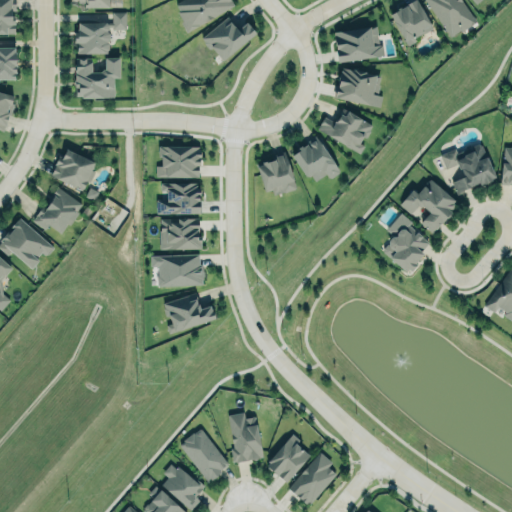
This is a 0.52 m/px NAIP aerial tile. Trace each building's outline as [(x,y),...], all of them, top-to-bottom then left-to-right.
[(0,0),(14,0),(14,9),(10,9),(10,14),(13,14),(13,32),(0,32),(0,0)] [(177,0),(172,3),(185,30),(233,7),(229,0),(177,0)] [(404,46),(416,41),(414,36),(430,29),(418,0),(416,0),(390,11),(404,46)] [(424,0),(461,0),(475,20),(460,30),(459,29),(449,36),(424,0)] [(77,21),(77,28),(76,28),(76,32),(74,32),(74,40),(77,40),(77,51),(105,51),(105,49),(107,47),(107,42),(105,39),(108,37),(108,32),(105,30),(107,27),(107,26),(111,26),(111,28),(124,28),(124,11),(111,11),(111,21),(77,21)] [(237,27),(245,20),(254,31),(221,59),(211,47),(210,48),(207,47),(203,42),(203,40),(200,37),(226,15),(237,27)] [(336,61),(383,54),(381,42),(377,43),(375,24),(332,30),(336,61)] [(0,46),(14,46),(14,50),(15,50),(16,64),(15,64),(15,71),(13,71),(14,77),(0,77),(0,46)] [(119,55),(119,76),(112,77),(112,87),(114,90),(112,96),(80,96),(80,94),(75,94),(75,85),(73,85),(73,63),(74,63),(74,57),(89,57),(90,58),(103,58),(103,56),(119,55)] [(333,96),(379,105),(381,94),(376,93),(381,73),(340,65),(333,96)] [(0,90),(0,128),(2,129),(4,124),(5,124),(8,113),(10,113),(13,103),(10,102),(12,94),(0,90)] [(323,116),(317,126),(344,143),(344,144),(349,147),(350,146),(358,151),(363,144),(358,141),(362,135),(364,136),(365,136),(369,130),(368,127),(371,124),(360,118),(360,117),(347,109),(347,110),(341,107),(338,112),(339,113),(336,119),(335,119),(333,122),(323,116)] [(305,174),(308,175),(310,174),(314,180),(325,173),(327,176),(330,176),(337,172),(338,169),(314,134),(307,139),(309,141),(308,142),(310,144),(309,145),(306,141),(301,145),(300,143),(294,147),(296,149),(291,153),(305,174)] [(438,153),(453,147),(455,152),(476,142),(480,144),(494,175),(490,176),(491,179),(482,183),(481,181),(477,183),(476,181),(462,188),(463,190),(456,193),(451,180),(463,175),(460,166),(457,167),(455,162),(444,167),(438,153)] [(157,144),(199,144),(199,164),(197,164),(196,175),(155,174),(155,164),(160,164),(160,155),(157,155),(157,144)] [(511,145),(508,146),(503,145),(502,161),(501,161),(499,183),(507,183),(507,182),(511,182),(511,145)] [(49,174),(54,163),(52,162),(57,153),(61,155),(65,147),(93,160),(92,163),(93,164),(91,168),(89,168),(94,170),(88,181),(85,180),(82,187),(81,187),(80,189),(49,174)] [(284,148),(297,186),(272,195),(270,188),(264,190),(253,158),(284,148)] [(398,203),(411,187),(416,191),(426,180),(430,178),(454,199),(452,200),(454,201),(455,205),(452,208),(448,208),(451,211),(447,216),(445,215),(438,223),(439,224),(431,232),(419,221),(429,211),(422,204),(420,205),(418,205),(417,204),(410,213),(398,203)] [(155,212),(155,199),(166,198),(166,189),(159,189),(159,181),(195,181),(195,187),(199,187),(199,192),(198,192),(198,198),(199,198),(200,211),(155,212)] [(31,220),(44,229),(47,225),(61,234),(82,204),(55,186),(31,220)] [(30,268),(42,254),(45,256),(53,247),(19,217),(0,238),(0,249),(7,255),(11,251),(30,268)] [(158,248),(199,249),(199,218),(159,217),(158,248)] [(428,241),(402,218),(389,233),(392,235),(387,239),(388,243),(386,243),(383,247),(383,249),(382,250),(405,270),(407,267),(410,270),(416,262),(414,261),(422,252),(420,250),(428,241)] [(149,254),(198,252),(198,262),(201,262),(202,270),(203,275),(202,275),(202,278),(201,278),(201,283),(158,285),(156,283),(156,275),(157,274),(157,265),(156,265),(150,265),(149,254)] [(0,280),(11,268),(0,258),(0,280)] [(511,321),(511,264),(484,304),(511,323),(511,321)] [(0,309),(9,300),(0,291),(0,309)] [(168,333),(214,317),(209,303),(200,306),(194,291),(162,302),(163,306),(162,307),(164,314),(166,315),(168,315),(170,321),(165,323),(168,333)] [(226,414),(242,410),(244,417),(254,415),(262,455),(257,457),(256,458),(253,459),(251,458),(235,461),(235,460),(232,461),(230,447),(233,446),(226,414)] [(206,481),(179,445),(179,443),(183,440),(182,439),(192,431),(193,432),(198,428),(200,428),(227,462),(219,468),(220,471),(216,473),(217,474),(210,480),(209,479),(206,481)] [(284,482),(310,454),(290,435),(264,464),(284,482)] [(286,487),(318,450),(331,461),(326,466),(335,473),(307,505),(286,487)] [(160,483),(189,509),(200,497),(194,492),(202,484),(177,461),(173,466),(168,461),(160,469),(167,475),(160,483)] [(144,511),(141,509),(143,507),(143,506),(145,503),(147,503),(150,500),(149,499),(151,497),(147,492),(154,484),(159,489),(160,488),(187,511),(144,511)]
